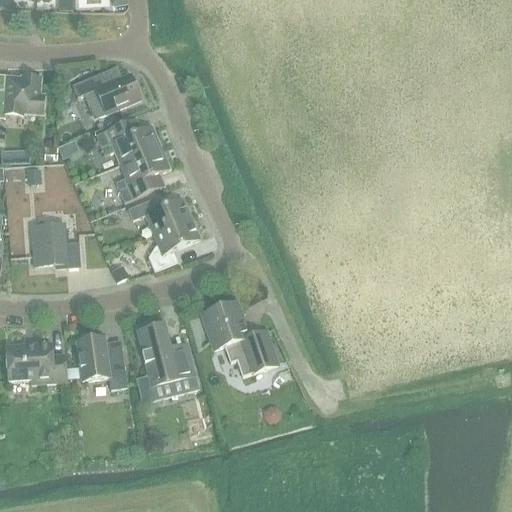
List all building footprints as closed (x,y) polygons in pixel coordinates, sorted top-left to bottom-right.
[(12,0),(0,0),(0,5),(0,9),(12,10),(12,0)] [(58,0),(59,13),(71,13),(70,0),(58,0)] [(124,0),(112,0),(114,9),(126,7),(124,0)] [(73,83),(67,70),(55,76),(60,89),(73,83)] [(105,117),(140,103),(129,77),(103,88),(99,77),(72,88),(77,100),(84,98),(94,122),(105,117)] [(41,116),(42,99),(38,99),(39,82),(34,81),(34,84),(7,81),(6,96),(0,95),(0,119),(4,120),(5,116),(21,117),(21,115),(41,116)] [(120,168),(160,151),(151,129),(130,137),(125,126),(95,138),(104,159),(114,155),(120,168)] [(169,173),(160,151),(120,168),(125,181),(115,185),(123,206),(165,189),(161,177),(169,173)] [(44,152),(44,162),(54,163),(55,152),(44,152)] [(14,154),(0,154),(1,166),(15,166),(14,154)] [(39,172),(26,172),(26,184),(39,184),(39,172)] [(153,238),(190,223),(182,203),(155,214),(151,203),(127,212),(132,224),(145,218),(153,238)] [(66,272),(80,271),(78,245),(66,246),(64,227),(47,229),(40,223),(34,229),(31,230),(34,270),(66,267),(66,272)] [(154,250),(147,260),(149,264),(154,275),(177,265),(172,254),(199,243),(190,223),(153,238),(158,248),(154,250)] [(122,269),(110,274),(115,286),(127,281),(122,269)] [(242,380),(277,368),(266,334),(248,340),(236,305),(201,317),(214,353),(224,350),(230,366),(237,364),(242,380)] [(164,328),(137,335),(148,379),(137,381),(143,406),(154,404),(150,390),(195,379),(188,354),(171,358),(164,328)] [(110,393),(127,391),(121,350),(105,352),(104,341),(76,344),(82,384),(108,380),(110,393)] [(31,387),(66,385),(66,382),(65,371),(64,358),(52,359),(51,347),(5,350),(8,384),(31,383),(31,387)] [(77,370),(65,371),(66,382),(78,381),(77,370)] [(265,415),(265,421),(269,426),(275,426),(280,422),(280,416),(276,411),(270,411),(265,415)]
